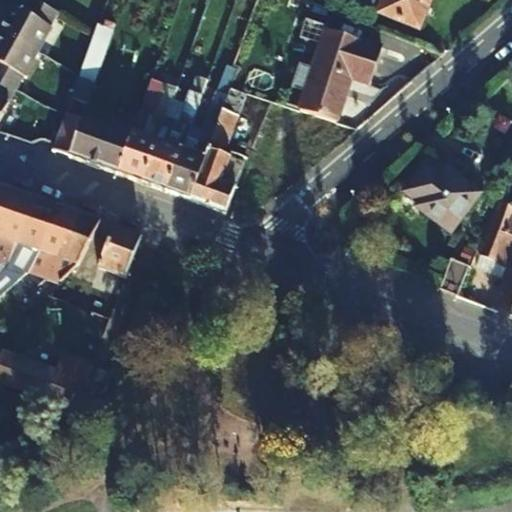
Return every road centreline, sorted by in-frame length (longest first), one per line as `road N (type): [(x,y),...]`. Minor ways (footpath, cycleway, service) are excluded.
road 1 (residential): [(267,254),(318,188),(511,22)]
road 2 (residential): [(0,158),(267,254)]
road 3 (residential): [(267,254),(511,350)]
